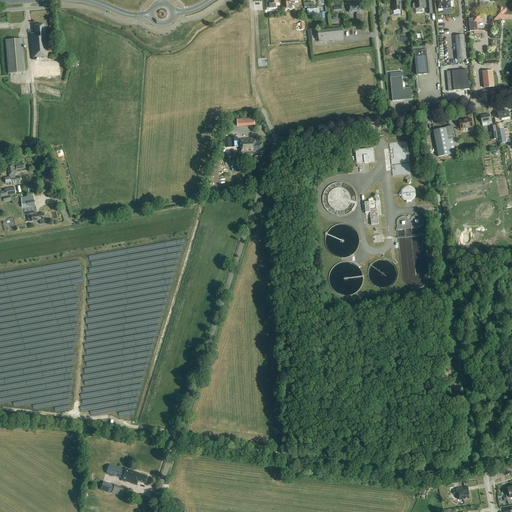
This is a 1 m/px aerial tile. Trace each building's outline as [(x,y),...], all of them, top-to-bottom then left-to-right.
[(271,0),(272,3),(269,4),(270,8),(276,8),(276,3),(278,2),(277,0),(271,0)] [(287,0),(288,2),(284,2),(284,9),(292,8),(292,4),(293,3),(294,3),(294,1),(298,1),(298,0),(287,0)] [(391,0),(392,5),(391,5),(391,11),(402,11),(400,0),(391,0)] [(423,0),(414,0),(415,4),(413,4),(413,9),(424,8),(427,7),(427,14),(432,14),(431,2),(426,2),(426,3),(424,3),(423,0)] [(438,9),(438,12),(443,11),(443,9),(451,8),(451,7),(453,7),(453,2),(450,2),(450,0),(437,1),(438,9)] [(356,12),(357,20),(361,20),(360,11),(359,4),(348,5),(349,12),(349,13),(356,12)] [(496,15),(494,15),(494,20),(500,20),(500,19),(511,19),(511,11),(511,12),(511,13),(506,13),(506,9),(502,9),(502,8),(500,8),(500,9),(496,9),(496,15)] [(482,20),(482,18),(481,18),(480,14),(476,15),(476,13),(471,14),(471,19),(468,19),(470,32),(474,31),(474,34),(483,33),(483,30),(478,31),(477,23),(481,22),(481,20),(482,20)] [(44,25),(33,26),(34,34),(30,34),(32,59),(48,57),(46,33),(45,33),(44,25)] [(342,29),(318,31),(319,42),(343,39),(342,29)] [(466,59),(464,35),(455,36),(457,60),(466,59)] [(22,39),(10,40),(5,40),(8,74),(15,73),(25,72),(22,39)] [(426,49),(414,50),(417,74),(429,73),(426,49)] [(59,64),(33,66),(34,77),(47,76),(47,79),(58,79),(58,75),(59,75),(59,64)] [(448,92),(469,90),(467,70),(446,72),(448,92)] [(482,72),(484,88),(495,87),(493,71),(482,72)] [(403,89),(402,77),(391,78),(392,102),(412,100),(411,88),(403,89)] [(509,117),(508,111),(497,113),(499,119),(509,117)] [(489,115),(481,116),(482,123),(490,121),(489,115)] [(254,117),(237,118),(237,126),(254,125),(254,117)] [(463,120),(459,121),(461,130),(473,128),(471,119),(466,120),(466,119),(463,120)] [(446,128),(433,131),(438,157),(455,154),(452,139),(455,139),(454,136),(455,136),(453,126),(446,127),(446,128)] [(497,130),(500,144),(506,143),(503,129),(497,130)] [(263,151),(263,143),(256,143),(256,139),(240,140),(240,142),(238,142),(238,137),(231,138),(232,148),(239,147),(239,146),(240,146),(241,153),(247,152),(247,155),(253,154),(253,153),(259,152),(258,151),(263,151)] [(373,148),(355,150),(357,163),(364,163),(369,163),(369,162),(375,162),(373,148)] [(392,157),(393,175),(411,173),(410,159),(404,159),(399,159),(399,160),(395,160),(395,157),(392,157)] [(4,178),(5,184),(10,183),(10,184),(20,183),(20,181),(21,181),(20,177),(15,178),(14,172),(15,171),(25,169),(24,164),(7,167),(9,177),(4,178)] [(36,191),(36,185),(35,184),(27,185),(26,185),(26,188),(28,188),(28,192),(36,191)] [(1,197),(16,195),(14,187),(5,189),(6,191),(0,192),(0,194),(1,198),(1,197)] [(415,194),(415,193),(415,192),(414,192),(414,191),(414,190),(413,190),(413,189),(412,189),(412,188),(411,188),(411,187),(410,187),(409,187),(408,187),(407,187),(406,187),(405,187),(405,188),(404,188),(403,189),(402,190),(402,191),(402,192),(401,192),(401,193),(401,194),(401,195),(402,196),(402,197),(402,198),(403,198),(404,199),(405,200),(406,200),(406,203),(412,202),(411,199),(412,199),(413,198),(414,197),(414,196),(414,195),(415,195),(415,194)] [(377,206),(380,206),(380,198),(376,199),(368,199),(369,202),(364,202),(366,216),(370,216),(371,225),(379,224),(377,206)] [(28,222),(32,221),(32,222),(44,220),(43,214),(36,215),(36,213),(27,214),(28,222)] [(406,217),(405,217),(404,217),(403,217),(402,217),(401,217),(400,218),(399,218),(398,219),(398,220),(397,220),(397,222),(396,224),(397,228),(396,229),(396,231),(397,231),(398,241),(397,241),(398,250),(399,250),(402,277),(402,279),(403,281),(403,282),(404,283),(405,285),(407,286),(409,287),(410,288),(412,288),(413,289),(415,289),(416,289),(417,289),(419,289),(420,288),(421,288),(422,287),(423,286),(424,285),(425,285),(426,284),(427,282),(427,281),(428,279),(428,278),(429,277),(429,276),(428,274),(423,222),(423,221),(423,220),(422,219),(422,218),(420,217),(420,216),(419,216),(417,216),(416,216),(415,216),(414,216),(413,217),(412,217),(411,218),(410,220),(410,221),(409,221),(409,220),(408,219),(408,218),(407,218),(406,217)] [(125,469),(124,470),(109,465),(106,474),(121,479),(121,480),(136,485),(138,481),(145,484),(147,476),(125,469)] [(103,482),(101,490),(110,493),(113,485),(103,482)] [(112,493),(121,497),(124,488),(115,485),(112,493)] [(470,499),(468,491),(463,492),(463,488),(456,489),(457,494),(459,494),(460,500),(470,499)]
